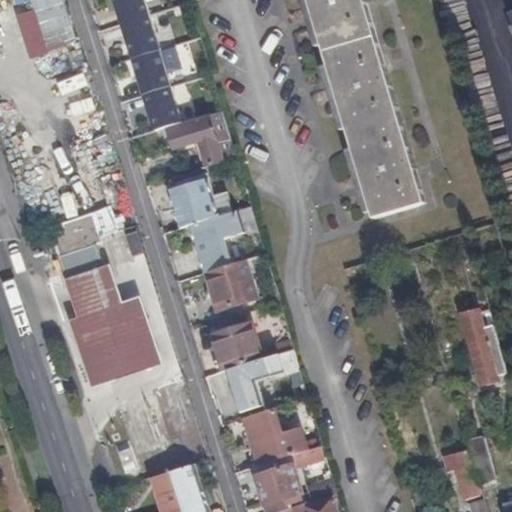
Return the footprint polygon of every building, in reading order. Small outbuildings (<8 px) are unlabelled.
[(66,0),(15,0),(32,60),(80,47),(66,0)] [(101,0),(90,0),(94,12),(104,9),(101,0)] [(124,3),(123,0),(101,0),(104,9),(124,3)] [(184,124),(223,112),(195,18),(189,0),(135,0),(139,11),(142,11),(147,27),(154,25),(184,124)] [(310,0),(375,218),(428,203),(367,0),(310,0)] [(83,81),(55,88),(58,102),(86,95),(83,81)] [(212,168),(238,160),(223,112),(184,124),(172,127),(178,147),(199,141),(203,140),(212,168)] [(80,139),(102,131),(97,117),(75,125),(80,139)] [(199,141),(206,169),(212,168),(203,140),(199,141)] [(183,228),(190,226),(231,214),(227,198),(216,202),(208,174),(187,181),(188,186),(171,191),(183,228)] [(247,232),(259,232),(252,208),(241,211),(247,232)] [(190,226),(204,274),(209,273),(233,265),(224,239),(247,232),(241,211),(231,214),(190,226)] [(65,231),(54,234),(61,256),(59,257),(68,284),(107,272),(106,267),(99,245),(104,244),(102,237),(94,214),(63,223),(65,231)] [(147,255),(140,233),(127,237),(134,258),(147,255)] [(258,299),(248,261),(233,265),(209,273),(220,311),(258,299)] [(107,272),(68,284),(74,306),(78,318),(69,320),(91,389),(119,380),(165,366),(143,297),(125,303),(113,265),(106,267),(107,272)] [(500,377),(510,374),(496,323),(492,309),(482,313),(481,311),(463,316),(483,386),(501,380),(500,377)] [(220,374),(231,371),(271,358),(294,351),(291,342),(261,351),(254,325),(219,336),(226,357),(216,360),(220,374)] [(258,381),(299,368),(294,352),(272,359),(271,358),(231,371),(242,412),(264,405),(258,381)] [(251,449),(256,468),(309,452),(302,429),(284,435),(277,409),(246,418),(256,447),(251,449)] [(485,434),(468,439),(479,479),(496,474),(486,438),(485,434)] [(256,468),(268,506),(304,494),(296,468),(325,458),(322,448),(309,452),(256,468)] [(470,451),(454,455),(459,471),(467,500),(482,496),(470,451)] [(459,471),(454,455),(448,457),(452,473),(459,471)] [(18,462),(0,467),(0,477),(10,510),(31,504),(18,462)] [(311,503),(315,502),(336,495),(327,464),(320,467),(325,482),(307,488),(311,503)] [(175,472),(187,511),(210,511),(196,466),(175,472)] [(187,511),(175,472),(155,478),(165,511),(187,511)] [(270,511),(281,511),(285,511),(291,509),(290,506),(306,501),(304,494),(268,506),(270,511)] [(339,511),(335,499),(316,505),(315,502),(311,503),(291,509),(285,511),(339,511)] [(473,511),(489,511),(486,502),(472,506),(473,511)]
